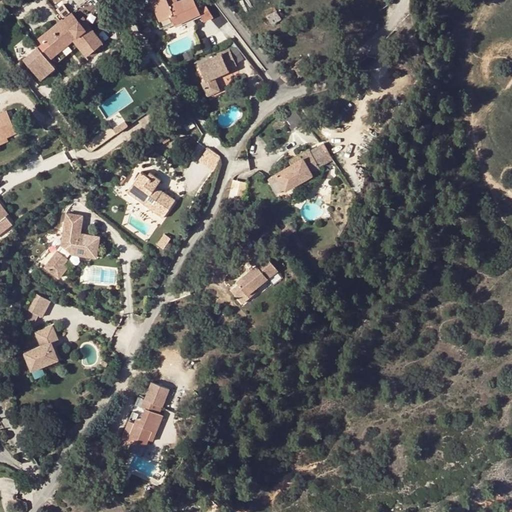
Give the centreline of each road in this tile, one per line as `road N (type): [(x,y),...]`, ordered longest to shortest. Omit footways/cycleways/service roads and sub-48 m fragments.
road 1 (residential): [(400,0),(380,37),(321,87),(278,93),(239,149),(120,383),(48,489)]
road 2 (unknown): [(231,165),(108,0)]
